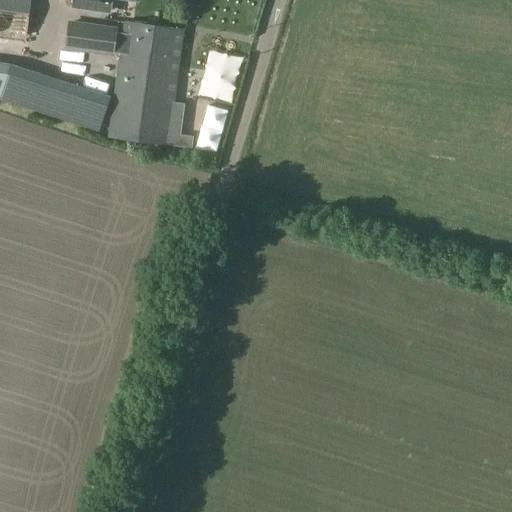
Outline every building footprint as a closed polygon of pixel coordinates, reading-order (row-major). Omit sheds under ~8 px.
[(97,0),(96,10),(108,12),(109,0),(133,0),(136,0),(97,0)] [(110,30),(69,24),(65,48),(113,54),(121,55),(124,34),(116,33),(116,30),(115,30),(115,29),(110,28),(110,30)] [(121,55),(112,139),(170,146),(177,88),(184,30),(177,30),(125,24),(124,34),(121,55)] [(231,87),(240,58),(222,52),(213,81),(231,87)] [(110,97),(11,65),(0,63),(0,99),(98,132),(110,97)]
